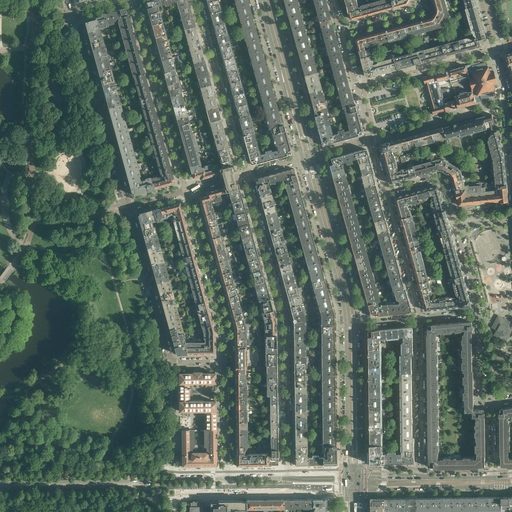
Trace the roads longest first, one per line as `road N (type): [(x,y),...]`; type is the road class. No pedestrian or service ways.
road 1 (residential): [(246,174),(286,323),(288,478)]
road 2 (tertiary): [(226,478),(0,483)]
road 3 (tertiary): [(0,488),(226,487)]
road 4 (residential): [(128,206),(171,361),(225,359)]
road 5 (residential): [(76,13),(128,206)]
road 6 (residential): [(185,191),(136,0)]
road 7 (residential): [(476,314),(445,185),(435,179),(385,192)]
road 8 (residential): [(197,0),(246,174)]
road 9 (tertiary): [(356,324),(315,155)]
road 10 (residential): [(225,359),(224,328),(185,191)]
road 11 (tertiary): [(302,159),(345,325)]
road 12 (tertiary): [(258,0),(302,159)]
road 13 (tertiary): [(315,155),(272,0)]
road 14 (residential): [(421,319),(420,477)]
road 15 (tertiary): [(359,475),(356,324)]
road 16 (tertiary): [(345,325),(346,476)]
road 17 (tertiary): [(360,489),(492,486)]
road 18 (residential): [(385,192),(421,319)]
road 19 (residential): [(511,175),(498,48)]
